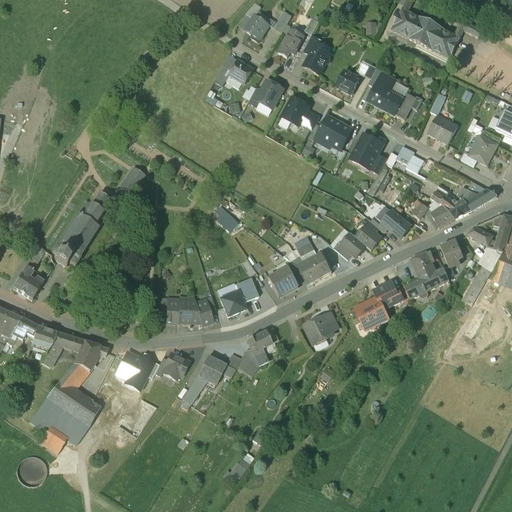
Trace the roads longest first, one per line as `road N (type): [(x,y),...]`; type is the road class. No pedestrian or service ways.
road 1 (residential): [(0,302),(119,343),(238,334),(509,207)]
road 2 (residential): [(220,35),(332,104),(507,188)]
